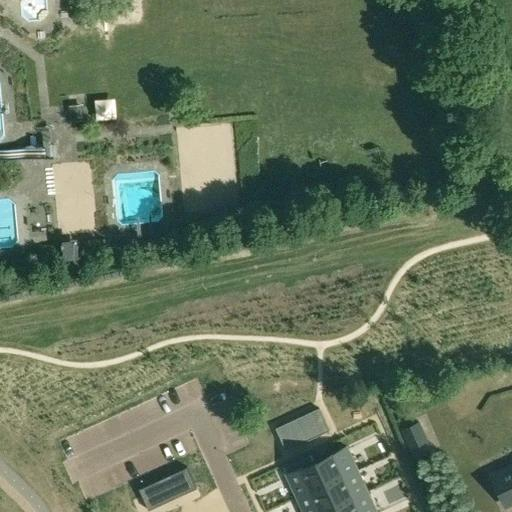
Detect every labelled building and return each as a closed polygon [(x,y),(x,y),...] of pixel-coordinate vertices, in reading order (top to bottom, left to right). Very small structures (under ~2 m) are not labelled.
[(82,101),(69,102),(70,117),(84,116),(82,101)] [(59,158),(58,144),(54,144),(50,145),(51,158),(59,158)] [(77,239),(62,240),(64,259),(79,258),(77,239)] [(319,408),(312,411),(317,422),(324,419),(319,408)] [(312,411),(305,415),(310,426),(317,422),(312,411)] [(305,415),(297,418),(302,429),(310,426),(305,415)] [(297,418),(290,421),(295,432),(302,429),(297,418)] [(324,419),(317,422),(322,434),(329,430),(324,419)] [(290,421),(283,424),(288,436),(295,432),(290,421)] [(317,422),(310,426),(315,437),(322,434),(317,422)] [(419,422),(402,429),(408,444),(425,436),(419,422)] [(310,426),(302,429),(308,440),(315,437),(310,426)] [(302,429),(295,432),(300,444),(308,440),(302,429)] [(295,432),(288,436),(293,447),(300,444),(295,432)] [(346,446),(316,460),(326,482),(356,468),(346,446)] [(316,460),(287,473),(297,495),(326,482),(316,460)] [(491,470),(490,471),(506,505),(511,501),(511,465),(493,475),(491,470)] [(187,467),(139,489),(148,510),(197,488),(187,467)] [(356,468),(326,482),(336,503),(365,490),(356,468)] [(326,482),(297,495),(304,511),(317,511),(336,503),(326,482)] [(365,490),(336,503),(340,511),(374,511),(376,511),(365,490)] [(340,511),(336,503),(317,511),(340,511)]
